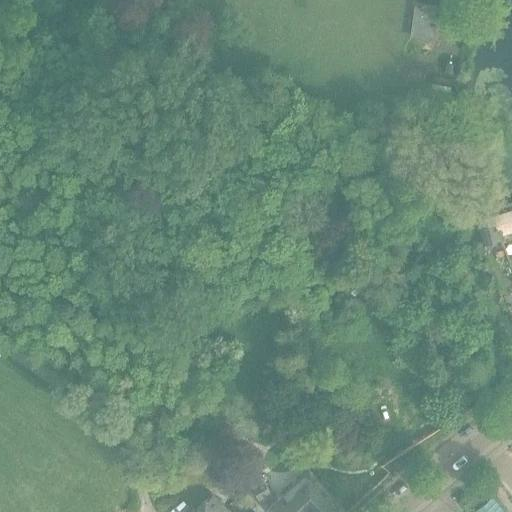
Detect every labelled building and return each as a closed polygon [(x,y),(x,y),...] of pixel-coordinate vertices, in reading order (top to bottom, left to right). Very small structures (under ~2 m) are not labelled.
[(409,38),(433,41),(438,5),(413,2),(409,38)] [(495,230),(499,238),(511,233),(511,216),(509,209),(489,216),(491,222),(495,230)] [(484,244),(499,238),(495,230),(491,222),(489,216),(475,221),(484,244)] [(347,511),(309,470),(267,509),(270,511),(347,511)] [(248,480),(261,502),(272,495),(259,473),(248,480)] [(228,511),(211,495),(194,511),(228,511)]
